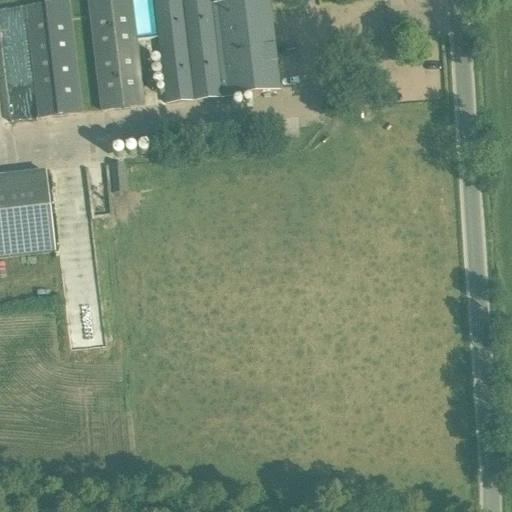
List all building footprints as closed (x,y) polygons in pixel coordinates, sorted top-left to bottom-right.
[(130,0),(87,0),(99,110),(142,106),(130,0)] [(181,0),(153,0),(164,104),(193,101),(181,0)] [(210,0),(181,0),(193,101),(221,99),(212,5),(211,5),(210,0)] [(270,0),(261,0),(212,5),(221,99),(280,93),(270,0)] [(68,1),(25,5),(36,116),(79,112),(68,1)] [(169,152),(222,145),(220,125),(166,132),(169,152)] [(0,251),(51,248),(45,162),(0,165),(0,251)]
